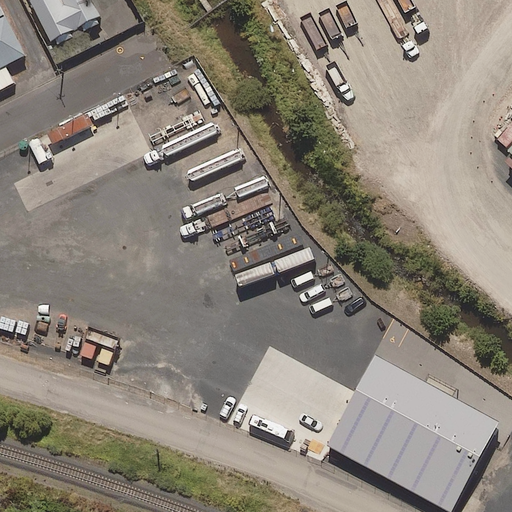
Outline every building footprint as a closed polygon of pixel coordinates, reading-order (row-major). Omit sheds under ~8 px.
[(0,0),(0,71),(29,56),(0,0)] [(97,18),(88,0),(32,0),(54,40),(97,18)] [(203,323),(183,314),(167,355),(236,384),(253,343),(231,333),(228,340),(200,329),(203,323)] [(298,350),(265,335),(242,386),(275,401),(298,350)] [(376,358),(328,449),(449,511),(452,511),(499,423),(376,358)] [(312,394),(287,384),(275,412),(299,423),(312,394)]
